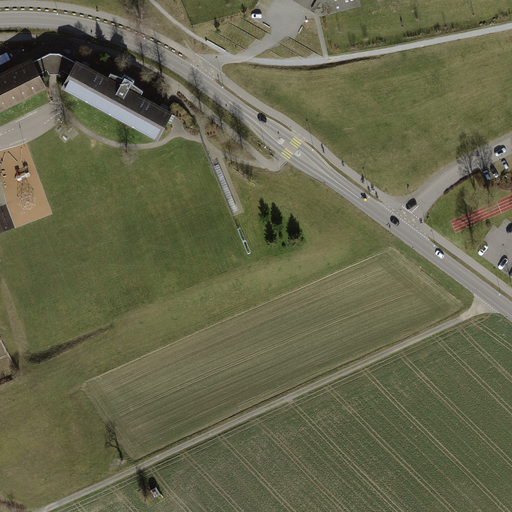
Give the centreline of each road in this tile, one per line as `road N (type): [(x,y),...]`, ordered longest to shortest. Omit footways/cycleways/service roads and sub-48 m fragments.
road 1 (track): [(42,511),(477,310),(491,296)]
road 2 (tertiary): [(0,20),(97,29),(171,59),(400,227)]
road 3 (unclassified): [(400,227),(436,188),(511,145)]
road 4 (tertiary): [(400,227),(511,311)]
